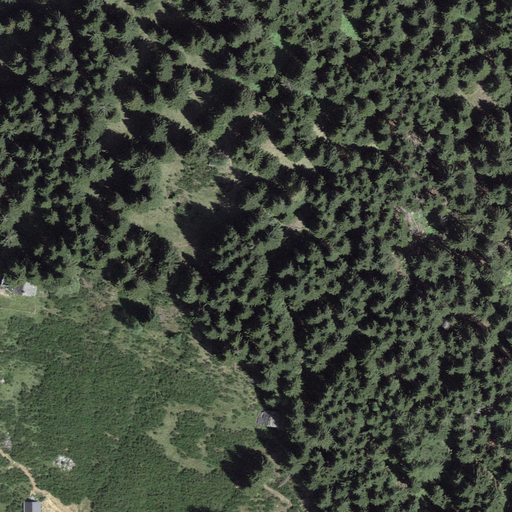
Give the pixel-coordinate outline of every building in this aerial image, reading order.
[(225,152),(209,149),(206,164),(222,167),(225,152)] [(39,277),(18,273),(14,293),(36,297),(39,277)] [(14,282),(4,280),(2,288),(12,290),(14,282)] [(279,413),(265,411),(263,424),(277,426),(279,413)] [(39,511),(39,501),(23,501),(23,511),(39,511)]
